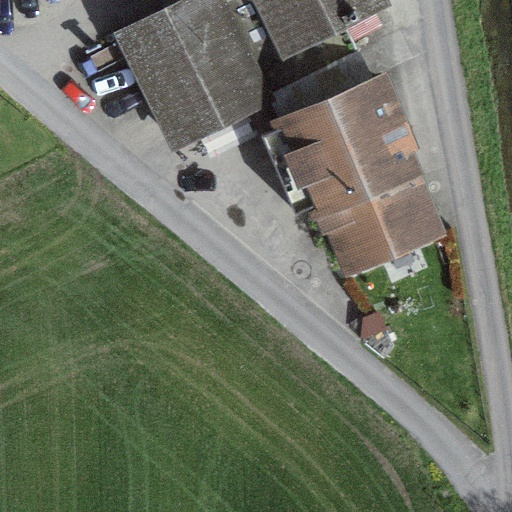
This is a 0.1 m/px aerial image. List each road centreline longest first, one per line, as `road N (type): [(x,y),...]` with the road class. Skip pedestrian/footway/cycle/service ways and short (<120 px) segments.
road 1 (unclassified): [(490,511),(450,448),(403,402),(0,67)]
road 2 (residential): [(437,0),(511,473)]
